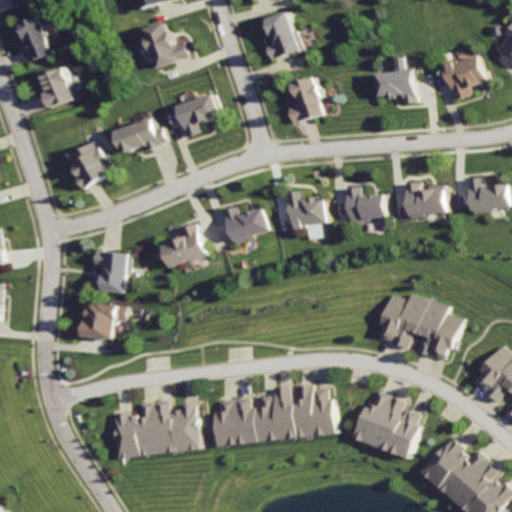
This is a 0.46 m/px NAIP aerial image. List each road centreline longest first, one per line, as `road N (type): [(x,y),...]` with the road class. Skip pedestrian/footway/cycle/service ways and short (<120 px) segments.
road 1 (residential): [(48,399),(124,380),(335,358),(432,384),(511,447)]
road 2 (residential): [(49,231),(262,155),(511,132)]
road 3 (residential): [(0,79),(49,231),(42,371),(48,399),(114,511)]
road 4 (residential): [(262,155),(218,0)]
